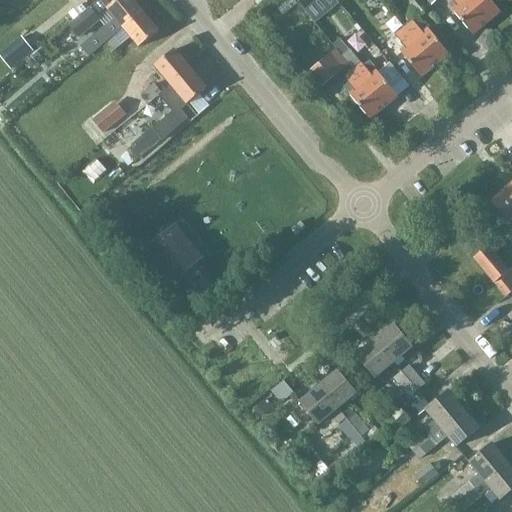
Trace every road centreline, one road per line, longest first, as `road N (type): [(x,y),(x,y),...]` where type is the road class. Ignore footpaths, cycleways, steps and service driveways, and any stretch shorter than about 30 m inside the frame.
road 1 (residential): [(361,203),(188,0)]
road 2 (residential): [(511,385),(361,203)]
road 3 (residential): [(361,203),(511,78)]
road 4 (residential): [(248,298),(361,203)]
